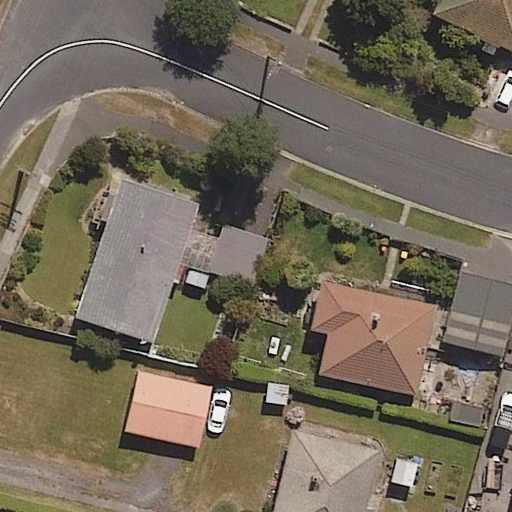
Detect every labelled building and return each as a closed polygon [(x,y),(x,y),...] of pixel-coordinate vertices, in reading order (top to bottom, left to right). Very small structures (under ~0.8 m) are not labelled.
[(511,0),(428,0),(428,2),(511,42),(511,0)] [(194,196),(184,193),(115,170),(69,310),(148,336),(194,196)] [(175,258),(184,261),(176,285),(200,293),(208,268),(254,283),(281,199),(254,191),(249,206),(234,202),(229,217),(216,212),(210,232),(186,225),(175,258)] [(497,354),(511,301),(511,281),(458,267),(438,338),(497,354)] [(411,389),(432,299),(318,273),(307,321),(324,325),(314,367),(411,389)] [(193,444),(207,385),(135,367),(120,426),(193,444)] [(288,412),(290,378),(259,375),(256,410),(288,412)] [(368,511),(371,504),(362,502),(375,443),(290,424),(269,511),(368,511)]
